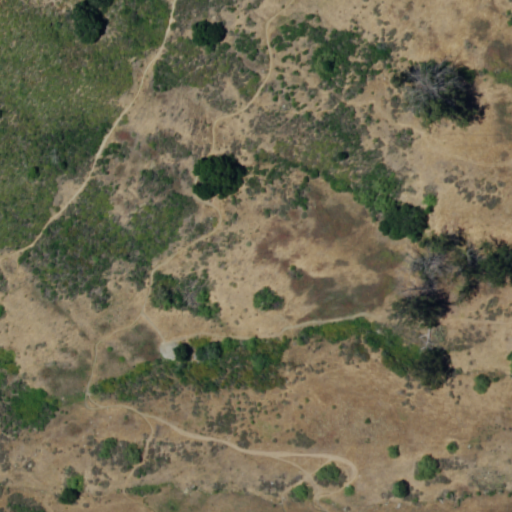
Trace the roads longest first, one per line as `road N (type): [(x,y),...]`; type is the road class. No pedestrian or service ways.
road 1 (track): [(0,256),(35,246),(94,177),(103,138),(163,51),(175,0),(294,1),(267,23),(275,70),(255,103),(209,127),(214,147),(194,186),(225,222),(153,271),(142,317),(98,343),(82,400),(89,409),(131,408),(248,451),(340,460),(353,476),(310,499),(323,511)]
road 2 (track): [(145,312),(175,342),(198,334),(269,342),(309,324),(365,316),(472,325),(511,320)]
